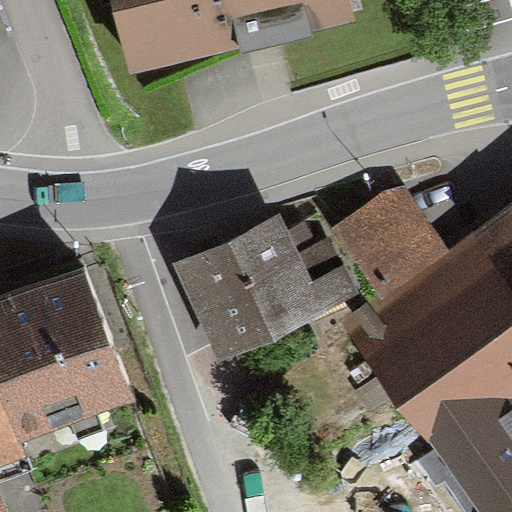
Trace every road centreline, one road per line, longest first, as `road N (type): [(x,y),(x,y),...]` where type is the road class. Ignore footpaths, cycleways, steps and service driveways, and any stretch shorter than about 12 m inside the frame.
road 1 (residential): [(99,208),(511,90)]
road 2 (residential): [(99,208),(23,0)]
